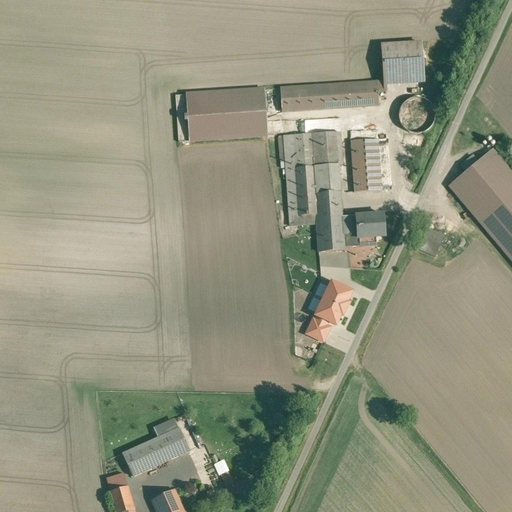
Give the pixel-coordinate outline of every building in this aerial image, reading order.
[(381,46),(384,86),(424,83),(421,44),(381,46)] [(379,106),(377,82),(280,89),(282,113),(379,106)] [(264,90),(186,95),(189,142),(267,137),(264,90)] [(344,251),(344,249),(342,217),(341,195),(340,164),(343,164),(342,135),(313,136),(317,225),(319,252),(344,251)] [(291,226),(317,225),(313,136),(284,138),(286,170),(291,226)] [(378,140),(351,142),(354,192),(382,190),(378,140)] [(511,175),(492,151),(449,187),(511,261),(511,175)] [(383,214),(356,216),(342,217),(344,249),(360,248),(359,238),(385,237),(383,214)] [(427,229),(418,250),(435,258),(444,237),(427,229)] [(351,293),(331,283),(315,316),(317,317),(328,322),(335,326),(340,316),(342,317),(348,304),(346,303),(351,293)] [(326,327),(328,322),(317,317),(315,322),(313,321),(306,335),(323,342),(329,328),(326,327)] [(189,453),(174,420),(155,429),(159,438),(123,454),(129,468),(133,478),(189,453)] [(228,472),(220,476),(226,488),(234,484),(228,472)] [(135,511),(127,485),(110,491),(116,511),(135,511)] [(156,511),(182,511),(173,491),(152,501),(156,511)]
